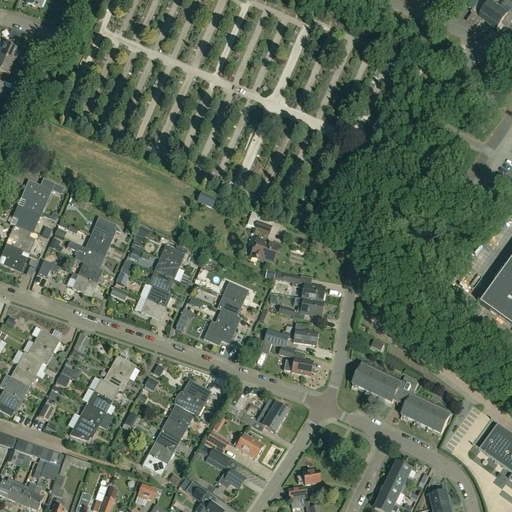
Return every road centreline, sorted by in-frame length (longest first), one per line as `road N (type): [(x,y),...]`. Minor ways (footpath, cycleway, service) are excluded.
road 1 (residential): [(322,407),(362,240),(482,39)]
road 2 (residential): [(322,407),(0,292)]
road 3 (residential): [(0,178),(62,38)]
road 4 (residential): [(254,511),(322,407)]
road 5 (residential): [(473,511),(456,473),(387,436)]
